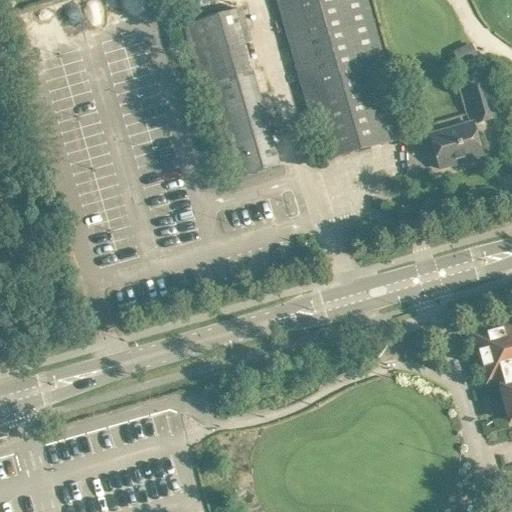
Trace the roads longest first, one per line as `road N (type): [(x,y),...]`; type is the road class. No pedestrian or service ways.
road 1 (tertiary): [(0,400),(511,252)]
road 2 (track): [(427,277),(488,483)]
